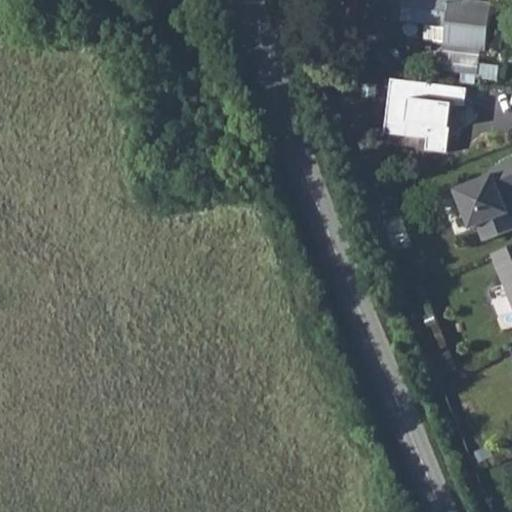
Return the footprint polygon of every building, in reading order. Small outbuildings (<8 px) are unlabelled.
[(466,45),(466,49),(483,51),(484,47),(486,47),(487,44),(488,30),(492,2),(474,0),(387,0),(385,19),(427,24),(424,40),(447,43),(466,45)] [(499,31),(488,30),(487,44),(498,45),(499,31)] [(466,45),(447,43),(444,69),(480,74),(483,51),(466,49),(466,45)] [(444,86),(393,79),(386,133),(429,139),(428,150),(449,153),(455,105),(467,106),(469,88),(444,86)] [(511,160),(492,168),(493,175),(456,190),(454,195),(458,207),(464,210),(472,228),(479,225),(485,242),(511,230),(511,211),(510,212),(503,195),(511,191),(511,160)] [(511,246),(493,254),(511,301),(511,246)]
